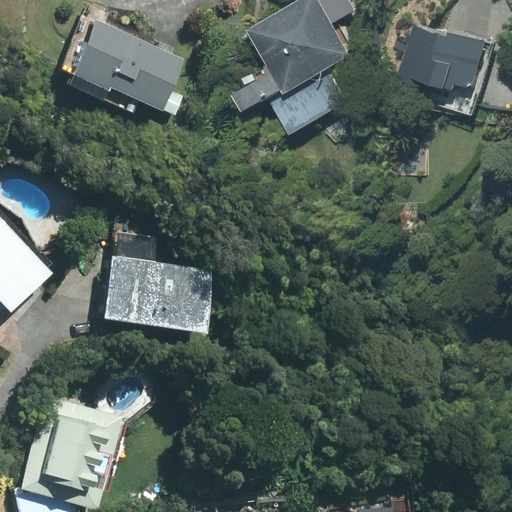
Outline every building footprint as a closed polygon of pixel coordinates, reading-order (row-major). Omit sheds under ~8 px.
[(365,9),(358,0),(307,0),(261,29),(285,67),(251,89),(262,106),(278,96),(301,132),(352,101),(334,72),(363,54),(344,22),(365,9)] [(154,105),(177,54),(90,15),(66,70),(102,86),(103,82),(154,105)] [(408,77),(456,89),(458,81),(469,83),(470,81),(489,85),(502,36),(465,27),(464,32),(422,22),(408,77)] [(478,118),(490,121),(493,106),(481,103),(478,118)] [(0,302),(6,309),(48,269),(0,217),(0,302)] [(94,317),(197,332),(206,269),(103,255),(94,317)] [(89,509),(115,415),(39,394),(15,483),(9,484),(13,511),(69,511),(71,503),(89,509)]
